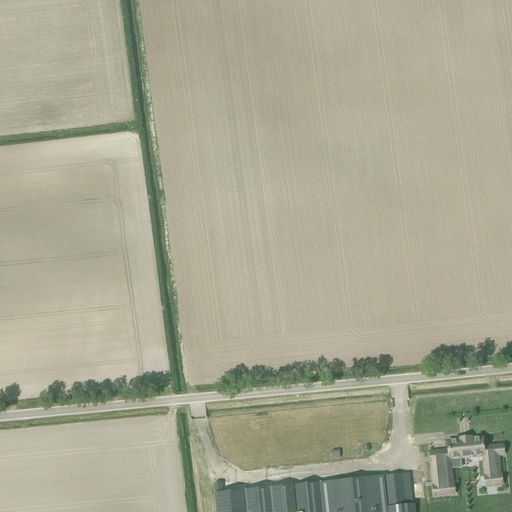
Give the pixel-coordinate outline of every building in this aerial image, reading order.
[(431,465),(432,465),(434,486),(433,486),(434,496),(454,494),(453,484),(450,459),(484,456),(486,477),(485,477),(486,486),(502,485),(501,475),(500,475),(498,456),(504,455),(503,446),(483,447),(482,438),(472,439),(471,438),(458,439),(459,441),(448,442),(449,451),(430,453),(431,465)] [(415,511),(411,473),(386,476),(389,511),(415,511)] [(328,482),(331,511),(381,511),(378,477),(328,482)] [(323,511),(320,481),(294,484),(296,511),(323,511)] [(221,483),(214,483),(215,492),(222,491),(221,483)] [(222,491),(215,492),(217,511),(296,511),(294,484),(222,491)]
